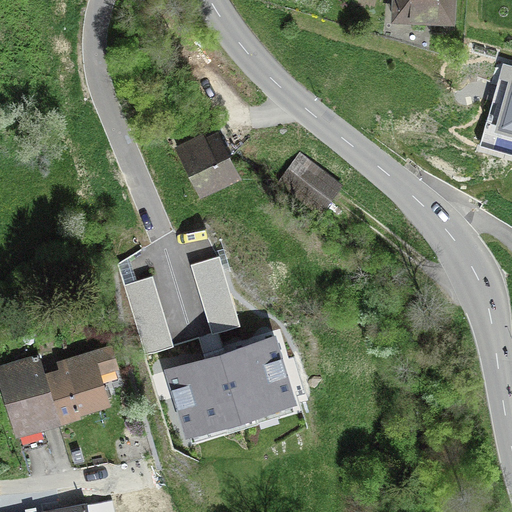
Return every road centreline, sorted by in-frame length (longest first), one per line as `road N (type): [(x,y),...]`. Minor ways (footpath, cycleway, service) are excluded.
road 1 (tertiary): [(511,435),(489,308),(459,247),(397,182),(267,74),(210,0)]
road 2 (residential): [(102,0),(93,61),(159,235)]
